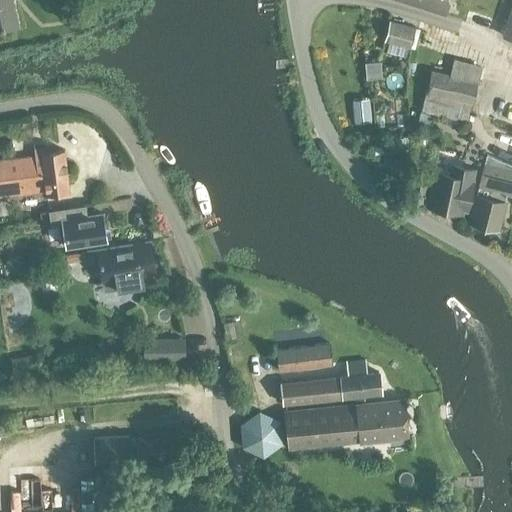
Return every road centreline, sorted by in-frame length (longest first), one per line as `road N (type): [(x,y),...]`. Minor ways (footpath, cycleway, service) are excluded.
road 1 (unclassified): [(267,511),(230,462),(220,357),(185,247),(131,144),(91,104),(0,112)]
road 2 (unclassified): [(511,281),(356,173),(316,111),(294,0)]
road 3 (track): [(0,406),(223,384)]
